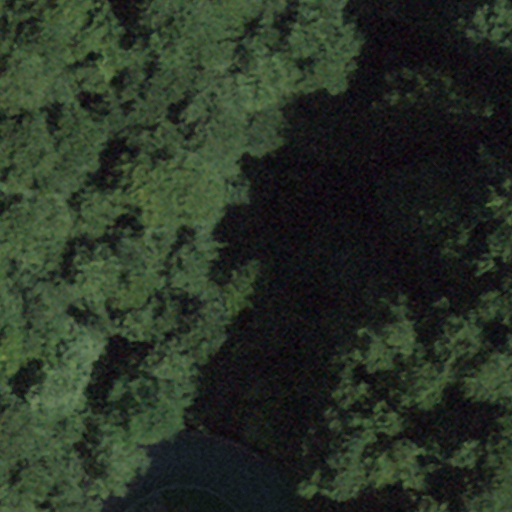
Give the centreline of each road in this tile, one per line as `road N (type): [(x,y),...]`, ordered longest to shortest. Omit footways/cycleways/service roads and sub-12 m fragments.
road 1 (track): [(271,511),(260,481),(222,451),(183,445),(126,473),(83,511)]
road 2 (track): [(385,511),(511,430)]
